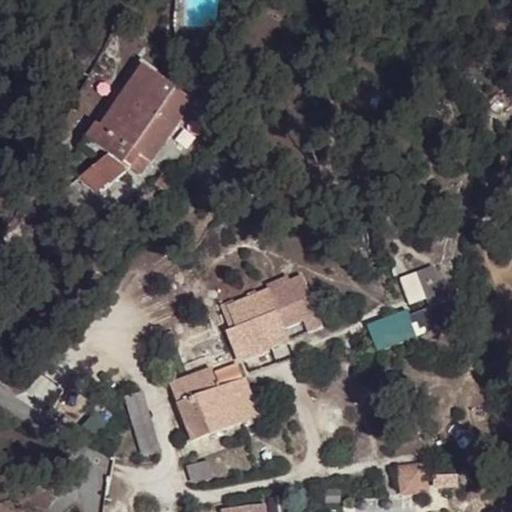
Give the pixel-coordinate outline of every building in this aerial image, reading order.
[(290,16),(266,0),(255,0),(254,2),(285,23),(290,16)] [(142,59),(86,140),(109,156),(80,179),(100,194),(130,169),(140,176),(149,163),(151,164),(193,102),(175,89),(170,95),(146,78),(150,72),(154,67),(142,59)] [(170,95),(175,89),(150,72),(146,78),(170,95)] [(166,193),(173,182),(163,175),(156,186),(166,193)] [(93,273),(95,252),(64,249),(63,270),(93,273)] [(418,275),(430,311),(446,305),(433,270),(418,275)] [(288,341),(284,330),(303,321),(308,333),(321,327),(302,278),(288,283),(286,278),(268,286),(269,290),(228,306),(237,327),(230,330),(241,359),(288,341)] [(455,323),(448,304),(446,305),(430,311),(410,318),(417,337),(455,323)] [(213,375),(218,390),(244,380),(238,365),(213,375)] [(192,443),(259,418),(244,380),(218,390),(213,375),(211,371),(170,386),(192,443)] [(399,469),(402,495),(426,491),(423,466),(399,469)]
